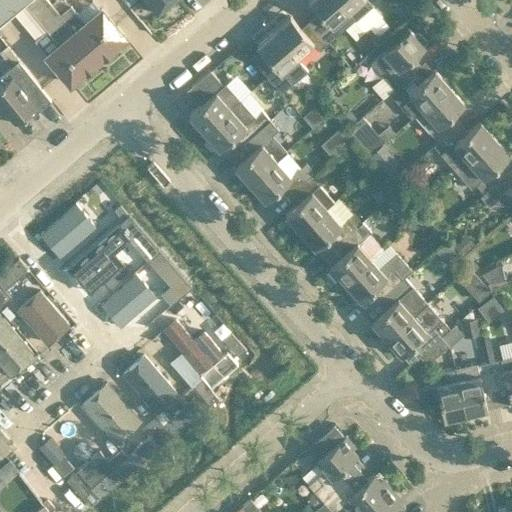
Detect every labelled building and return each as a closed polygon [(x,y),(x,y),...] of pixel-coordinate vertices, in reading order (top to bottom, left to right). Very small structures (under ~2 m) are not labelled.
[(0,0),(0,19),(23,0),(48,29),(35,40),(49,57),(70,82),(85,69),(87,71),(89,70),(94,67),(95,65),(93,63),(98,58),(60,12),(52,2),(49,0),(0,0)] [(54,0),(52,2),(60,12),(98,58),(103,54),(104,56),(107,56),(111,52),(112,50),(110,48),(125,35),(105,10),(102,7),(86,21),(71,3),(70,4),(66,0),(54,0)] [(144,0),(155,13),(170,0),(144,0)] [(339,0),(309,0),(322,14),(313,22),(329,41),(346,26),(356,38),(365,29),(355,18),(339,0)] [(339,0),(355,18),(375,0),(339,0)] [(290,15),(273,30),(297,56),(313,42),(320,49),(329,41),(313,22),(304,30),(290,15)] [(394,40),(370,62),(393,88),(412,72),(425,60),(417,66),(410,58),(425,44),(423,42),(427,39),(418,29),(414,33),(409,27),(394,40)] [(273,30),(257,44),(257,45),(270,60),(261,68),(274,83),(277,87),(282,91),(291,83),(293,85),(310,71),(297,56),(273,30)] [(0,85),(0,103),(2,107),(15,122),(29,111),(32,115),(51,99),(19,59),(0,74),(0,77),(4,82),(0,85)] [(393,88),(390,91),(398,100),(413,117),(415,114),(423,108),(449,84),(435,67),(433,69),(419,81),(412,72),(393,88)] [(200,104),(189,114),(204,130),(239,100),(224,83),(211,68),(192,85),(205,100),(200,104)] [(423,108),(415,114),(430,131),(438,140),(457,123),(449,114),(464,101),(449,84),(423,108)] [(214,147),(218,145),(219,147),(235,134),(242,142),(269,119),(261,109),(253,117),(239,100),(204,130),(209,136),(206,138),(214,147)] [(349,108),(340,116),(348,124),(356,117),(349,108)] [(310,109),(303,115),(313,126),(324,117),(317,110),(310,109)] [(363,115),(349,127),(357,137),(371,125),(363,115)] [(236,164),(235,165),(237,168),(250,182),(277,158),(286,150),(272,134),(278,128),(270,119),(242,142),(250,152),(236,164)] [(438,140),(434,144),(456,170),(495,136),(480,119),(465,132),(457,123),(438,140)] [(344,124),(321,143),(331,154),(353,135),(344,124)] [(475,182),(484,192),(503,175),(495,166),(510,153),(495,136),(456,170),(471,186),(475,182)] [(277,158),(250,182),(265,199),(267,197),(280,185),(288,194),(293,190),(315,171),(306,161),(301,166),(287,149),(286,150),(277,158)] [(397,159),(385,170),(393,179),(406,168),(397,159)] [(511,197),(511,173),(509,170),(503,175),(484,192),(479,196),(489,207),(505,204),(511,197)] [(301,199),(285,213),(300,229),(330,203),(334,200),(319,184),(323,180),(315,171),(293,190),(301,199)] [(393,180),(387,187),(393,194),(400,187),(393,180)] [(400,187),(393,194),(399,201),(406,194),(400,187)] [(326,206),(300,230),(315,247),(319,243),(330,233),(338,242),(360,223),(362,221),(354,212),(352,214),(341,223),(326,206)] [(129,212),(117,222),(149,258),(160,248),(129,212)] [(333,266),(329,270),(329,271),(337,279),(341,276),(345,281),(375,255),(383,248),(368,232),(360,223),(338,242),(346,251),(332,264),(331,265),(333,266)] [(466,234),(455,244),(463,254),(474,244),(466,234)] [(74,238),(59,251),(101,300),(116,287),(108,276),(121,266),(95,236),(82,247),(74,238)] [(376,285),(384,293),(398,281),(405,275),(411,269),(396,252),(383,264),(375,255),(345,281),(360,298),(376,285)] [(166,254),(155,264),(170,281),(160,289),(172,302),(192,285),(166,254)] [(19,256),(0,272),(0,304),(11,295),(5,288),(29,268),(19,256)] [(456,279),(479,304),(492,293),(486,287),(478,279),(468,267),(456,279)] [(498,268),(478,279),(486,287),(506,283),(503,267),(498,268)] [(377,316),(372,320),(373,322),(386,337),(428,301),(405,275),(398,281),(384,293),(384,294),(380,298),(387,307),(377,316)] [(39,288),(16,308),(47,344),(70,324),(39,288)] [(479,304),(477,306),(488,320),(505,308),(494,294),(479,304)] [(428,301),(386,337),(391,343),(389,345),(398,355),(401,352),(402,353),(417,340),(425,349),(441,334),(443,332),(449,327),(442,318),(428,301)] [(0,312),(0,363),(10,375),(36,354),(0,312)] [(477,316),(460,320),(464,337),(481,333),(477,316)] [(441,334),(450,344),(461,333),(453,324),(449,327),(441,334)] [(231,330),(223,337),(238,355),(247,348),(231,330)] [(441,334),(425,349),(423,351),(431,360),(450,344),(441,334)] [(491,343),(485,344),(489,360),(494,358),(491,343)] [(144,352),(122,371),(156,411),(177,393),(178,392),(144,352)] [(497,359),(489,361),(495,385),(507,382),(511,401),(511,400),(511,355),(502,358),(497,359)] [(456,366),(455,366),(458,378),(466,412),(488,407),(484,388),(495,385),(489,361),(478,363),(477,361),(456,366)] [(466,412),(455,366),(443,369),(446,381),(436,383),(420,387),(417,390),(433,406),(441,404),(444,417),(446,417),(448,421),(460,419),(459,414),(466,412)] [(187,403),(163,423),(173,435),(174,434),(218,396),(210,387),(202,377),(201,377),(180,395),(187,403)] [(107,380),(80,404),(114,443),(141,419),(107,380)] [(150,434),(127,454),(136,466),(137,466),(173,435),(163,423),(157,417),(145,428),(150,434)] [(315,491),(307,498),(313,505),(310,507),(312,510),(344,482),(336,473),(352,459),(358,454),(352,448),(355,445),(346,433),(345,434),(325,451),(319,444),(310,451),(316,459),(321,464),(324,468),(308,483),(314,489),(315,491)] [(54,461),(64,452),(51,436),(40,446),(54,461)] [(100,449),(66,478),(90,506),(94,503),(137,466),(136,466),(127,454),(121,447),(108,458),(100,449)] [(10,458),(0,466),(0,486),(4,483),(19,470),(10,458)] [(344,482),(312,510),(313,511),(332,511),(333,511),(341,505),(347,511),(363,511),(392,486),(383,476),(380,478),(374,472),(368,477),(352,491),(344,482)] [(397,511),(404,506),(399,500),(402,497),(392,486),(363,511),(397,511)] [(261,491),(253,499),(259,506),(268,498),(261,491)] [(250,496),(241,505),(247,511),(264,511),(259,506),(253,499),(250,496)] [(499,511),(511,511),(511,498),(506,500),(506,504),(498,506),(499,511)] [(55,511),(54,510),(51,511),(44,503),(34,511),(55,511)]
